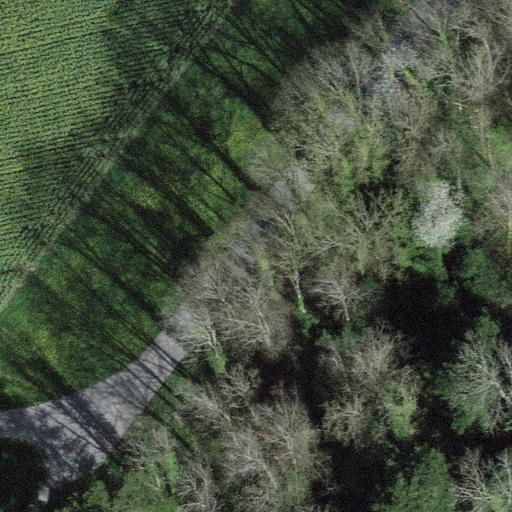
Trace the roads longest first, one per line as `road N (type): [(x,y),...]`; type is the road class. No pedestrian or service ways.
road 1 (unclassified): [(123,400),(437,0)]
road 2 (unclassified): [(38,511),(123,400)]
road 3 (unclassified): [(0,426),(123,400)]
